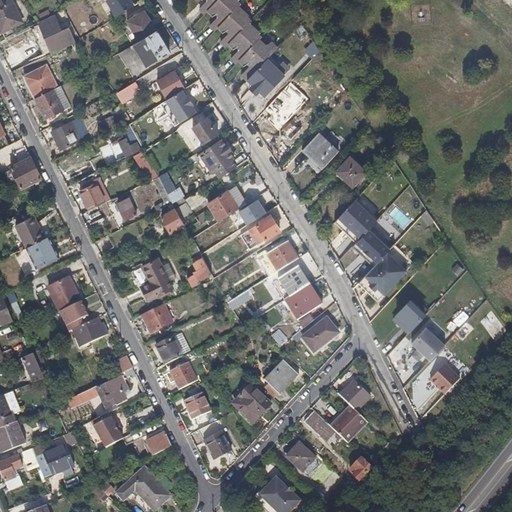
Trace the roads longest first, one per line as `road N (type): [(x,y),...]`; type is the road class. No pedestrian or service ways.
road 1 (residential): [(0,80),(210,501)]
road 2 (unclassified): [(362,335),(261,158),(157,0)]
road 3 (unclassified): [(210,501),(362,335)]
